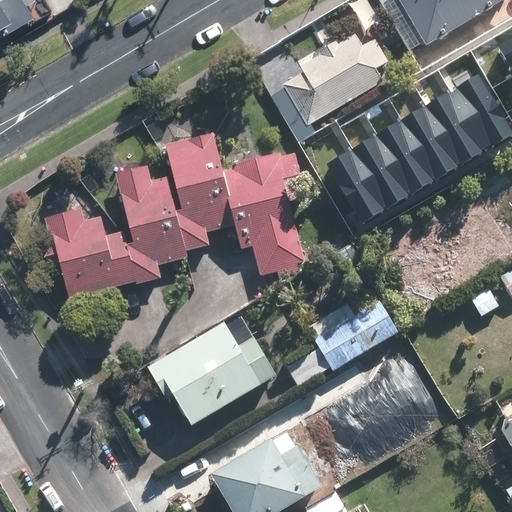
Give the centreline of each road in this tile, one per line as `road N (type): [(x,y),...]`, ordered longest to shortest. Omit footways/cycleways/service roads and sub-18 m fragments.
road 1 (residential): [(223,0),(0,132)]
road 2 (residential): [(96,511),(0,348)]
